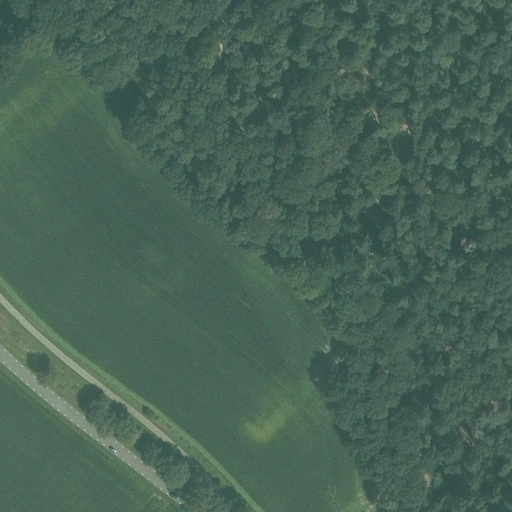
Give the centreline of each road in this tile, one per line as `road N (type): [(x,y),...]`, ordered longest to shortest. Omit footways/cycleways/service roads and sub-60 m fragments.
road 1 (track): [(440,511),(383,299),(318,228),(227,98),(224,0)]
road 2 (secondary): [(197,511),(0,353)]
road 3 (track): [(511,201),(420,0)]
